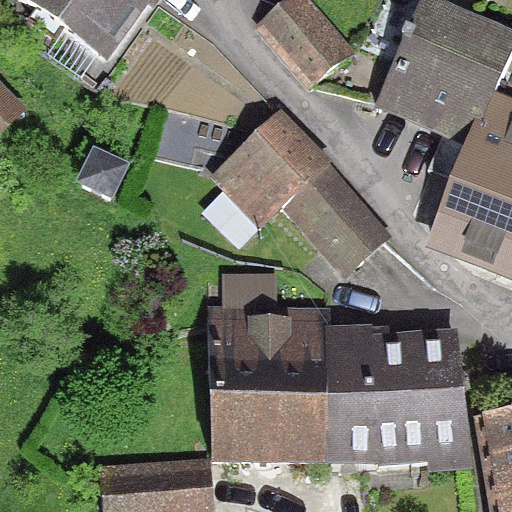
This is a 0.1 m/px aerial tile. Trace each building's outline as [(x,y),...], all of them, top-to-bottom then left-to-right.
[(22,0),(107,62),(155,0),(22,0)] [(355,53),(310,0),(287,0),(255,26),(309,90),(355,53)] [(511,50),(511,27),(446,0),(419,0),(375,104),(464,143),(474,119),(482,122),(496,89),(511,50)] [(0,135),(29,107),(0,77),(0,135)] [(511,95),(496,89),(482,122),(474,119),(464,143),(429,244),(511,277),(511,95)] [(259,228),(281,206),(329,162),(332,158),(282,108),(212,176),(259,228)] [(392,236),(329,162),(281,206),(345,278),(392,236)] [(213,461),(329,461),(325,324),(331,324),(332,309),(277,308),(277,274),(222,274),(223,305),(208,305),(213,461)] [(391,324),(331,324),(325,324),(329,461),(429,462),(429,471),(476,468),(457,329),(391,331),(391,324)] [(511,511),(511,410),(476,416),(492,511),(511,511)] [(213,511),(210,457),(99,464),(102,511),(213,511)]
